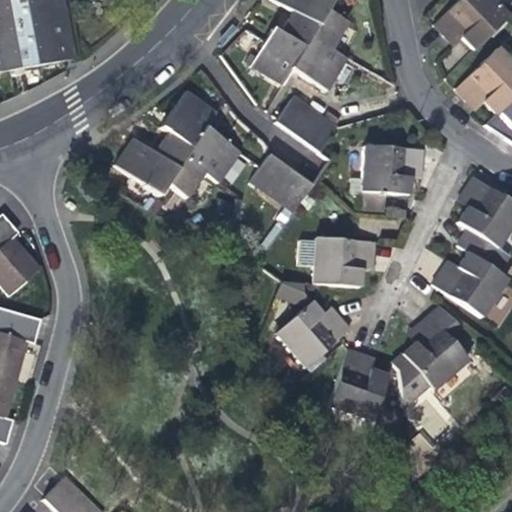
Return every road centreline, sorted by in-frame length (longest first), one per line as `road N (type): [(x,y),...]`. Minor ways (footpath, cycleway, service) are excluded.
road 1 (residential): [(0,508),(22,484),(52,419),(72,328),(69,264),(17,152)]
road 2 (residential): [(461,137),(364,334)]
road 3 (residential): [(177,33),(17,152)]
road 4 (residential): [(177,33),(262,133),(305,166)]
road 5 (residential): [(461,137),(434,120),(413,90),(392,0)]
